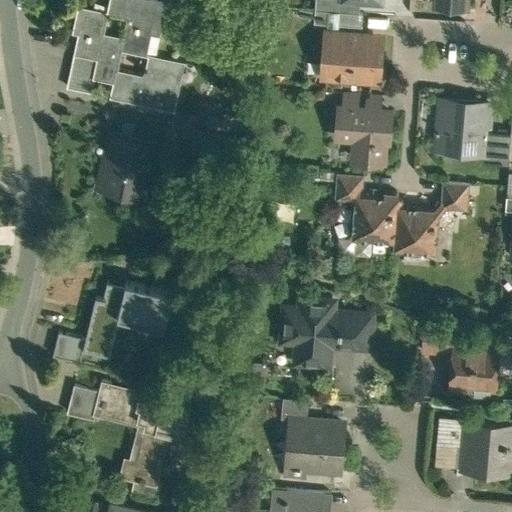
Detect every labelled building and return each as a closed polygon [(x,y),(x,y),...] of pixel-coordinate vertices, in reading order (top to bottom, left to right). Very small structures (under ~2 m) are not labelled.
[(167,0),(166,0),(111,0),(109,12),(129,16),(125,35),(122,48),(148,53),(152,34),(154,34),(157,23),(162,24),(167,0)] [(316,0),(316,8),(330,9),(340,10),(360,11),(361,0),(316,0)] [(108,11),(94,8),(95,7),(81,5),(75,31),(80,33),(76,52),(99,57),(96,67),(94,77),(115,81),(118,68),(118,67),(122,48),(125,35),(104,30),(108,11)] [(330,9),(316,8),(315,21),(329,22),(330,9)] [(360,11),(340,10),(339,23),(363,24),(364,12),(360,11)] [(368,33),(342,31),(342,36),(328,35),(325,73),(378,77),(381,39),(367,38),(368,33)] [(99,57),(76,52),(74,63),(96,67),(99,57)] [(180,60),(150,54),(147,65),(145,65),(144,71),(146,71),(145,74),(118,67),(118,68),(115,81),(112,95),(175,109),(179,88),(174,87),(180,60)] [(96,67),(74,63),(71,73),(94,78),(94,77),(96,67)] [(94,78),(71,73),(69,86),(91,91),(94,78)] [(360,91),(344,90),(342,107),(359,108),(360,91)] [(490,102),(442,98),(438,146),(495,151),(497,132),(488,131),(490,102)] [(342,107),(339,107),(337,134),(357,136),(356,157),(383,159),(385,138),(389,138),(391,110),(359,108),(342,107)] [(511,128),(497,128),(497,132),(495,151),(500,151),(499,160),(510,161),(511,138),(511,128)] [(156,145),(111,135),(101,181),(146,190),(156,145)] [(384,193),(363,192),(364,172),(337,170),(335,198),(354,200),(353,234),(395,238),(398,203),(403,204),(403,203),(404,197),(397,190),(385,189),(384,193)] [(470,181),(443,178),(441,201),(435,205),(403,203),(403,204),(398,203),(395,238),(394,246),(437,249),(440,211),(446,206),(468,208),(470,181)] [(142,291),(113,284),(102,327),(88,323),(82,349),(111,356),(118,331),(131,335),(135,321),(164,329),(173,296),(197,303),(202,284),(177,278),(175,285),(146,279),(142,291)] [(332,301),(303,299),(302,313),(292,312),(291,331),(301,332),(299,357),(328,359),(330,334),(339,334),(339,340),(368,342),(371,315),(332,311),(332,301)] [(88,323),(64,317),(57,343),(82,349),(88,323)] [(454,324),(425,322),(423,348),(455,351),(457,337),(453,336),(454,324)] [(499,340),(457,337),(455,351),(452,385),(495,388),(499,340)] [(185,401),(140,390),(139,393),(110,386),(111,382),(101,380),(99,389),(75,383),(68,411),(94,418),(97,408),(146,420),(137,459),(160,465),(168,433),(176,435),(185,401)] [(461,417),(441,415),(436,462),(457,464),(461,417)] [(343,420),(295,416),(290,473),(306,474),(307,465),(339,468),(343,420)] [(511,420),(468,417),(465,457),(474,457),(473,466),(511,469),(511,420)] [(322,511),(324,489),(288,485),(287,497),(285,497),(285,501),(287,501),(286,511),(322,511)] [(160,511),(121,502),(120,507),(99,502),(96,511),(160,511)]
